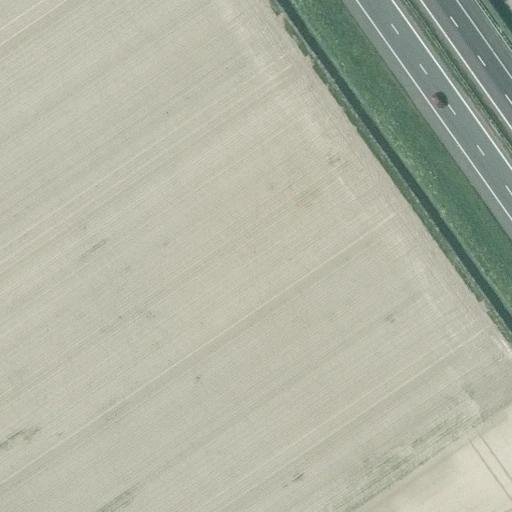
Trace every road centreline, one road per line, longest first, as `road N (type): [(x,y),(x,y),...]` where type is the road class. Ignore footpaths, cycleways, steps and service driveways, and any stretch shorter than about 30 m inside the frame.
road 1 (motorway): [(372,0),(511,197)]
road 2 (motorway): [(511,104),(437,0)]
